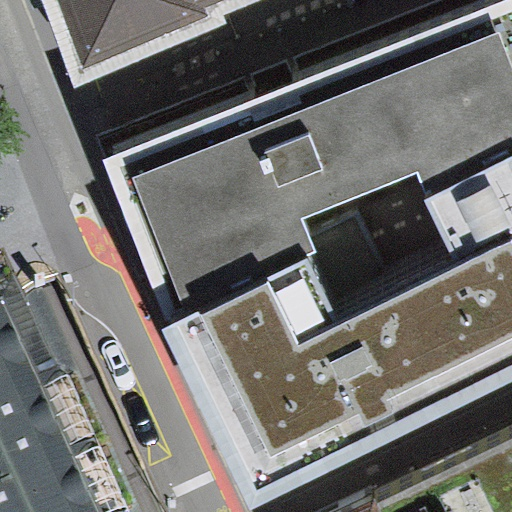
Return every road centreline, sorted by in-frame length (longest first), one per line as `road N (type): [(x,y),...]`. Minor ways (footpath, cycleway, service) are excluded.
road 1 (residential): [(0,28),(60,223),(89,280),(113,301),(204,509)]
road 2 (unclassified): [(511,379),(204,509)]
